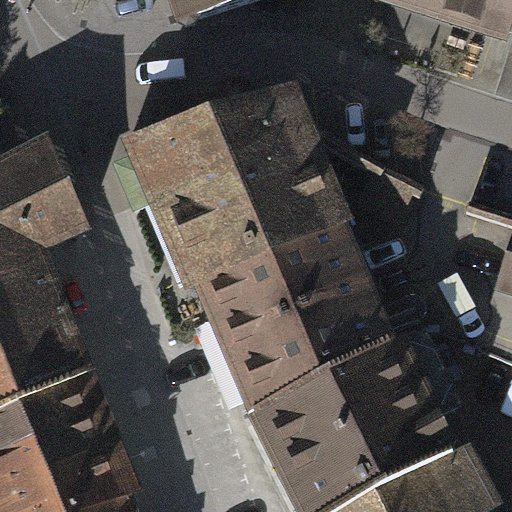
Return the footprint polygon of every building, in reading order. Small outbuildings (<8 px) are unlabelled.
[(179,0),(183,13),(179,20),(181,26),(187,30),(193,28),(197,21),(264,0),(179,0)] [(511,0),(368,0),(508,43),(511,27),(511,0)] [(197,126),(137,155),(140,163),(122,170),(139,214),(158,206),(192,285),(199,282),(256,417),(389,344),(307,141),(286,115),(257,119),(255,108),(253,103),(249,99),(243,96),(237,95),(230,97),(225,100),(222,105),(221,111),(222,123),(197,126)] [(139,511),(128,482),(103,420),(66,330),(41,265),(89,243),(47,153),(0,179),(0,205),(9,224),(0,228),(0,511),(139,511)] [(412,192),(378,176),(363,206),(397,223),(412,192)] [(389,344),(256,417),(305,511),(353,511),(455,458),(436,421),(458,410),(424,338),(389,344)] [(483,511),(455,458),(353,511),(483,511)]
